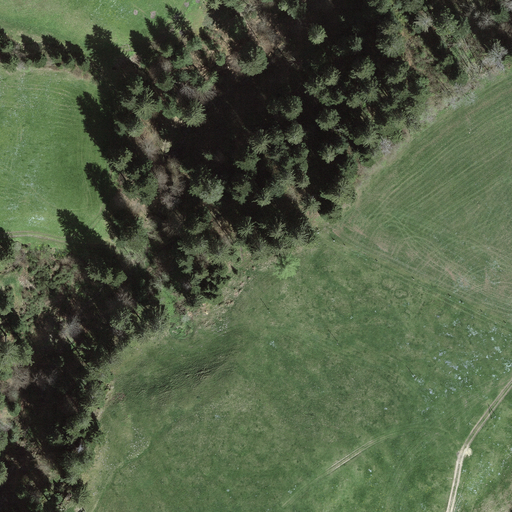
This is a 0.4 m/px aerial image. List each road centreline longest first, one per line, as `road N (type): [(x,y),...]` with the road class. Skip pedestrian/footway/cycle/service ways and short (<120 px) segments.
road 1 (track): [(468,438),(392,318),(302,215),(235,205),(145,252),(0,236)]
road 2 (track): [(511,381),(468,438),(449,511)]
